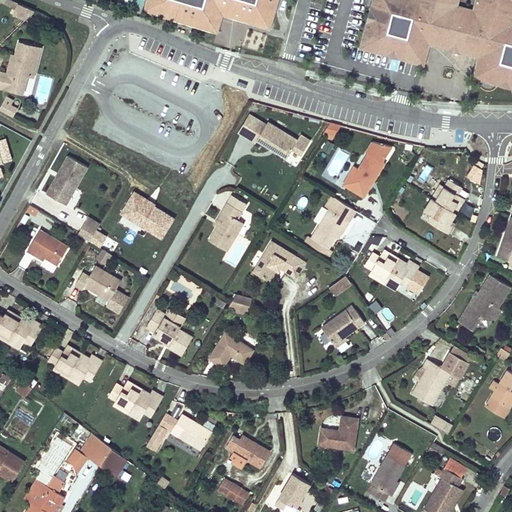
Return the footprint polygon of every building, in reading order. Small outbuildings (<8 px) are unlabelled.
[(222,14),(229,16),(232,6),(241,9),(239,19),(270,28),(278,0),(148,0),(145,10),(217,32),(220,21),(217,21),(219,13),(222,14)] [(474,78),(498,84),(508,87),(509,84),(511,85),(511,41),(506,40),(500,31),(511,23),(511,0),(373,0),(372,7),(361,48),(424,64),(429,44),(479,57),(474,78)] [(35,10),(18,3),(13,13),(25,20),(35,10)] [(241,9),(232,6),(229,16),(239,19),(241,9)] [(511,23),(500,31),(506,40),(511,41),(511,85),(509,84),(508,87),(511,87),(511,23)] [(19,42),(16,56),(19,56),(17,64),(10,63),(8,74),(0,72),(0,73),(0,87),(13,90),(15,83),(25,85),(28,75),(34,77),(41,47),(19,42)] [(19,56),(12,55),(10,63),(17,64),(19,56)] [(25,85),(15,83),(13,90),(23,93),(25,85)] [(18,109),(4,101),(0,108),(0,109),(14,116),(18,109)] [(298,140),(268,122),(267,124),(259,119),(248,137),(256,143),(258,140),(271,148),(273,146),(276,148),(275,151),(287,158),(298,140)] [(341,125),(330,122),(322,136),(333,139),(341,125)] [(8,138),(1,140),(7,162),(15,159),(8,138)] [(148,149),(146,155),(164,161),(166,156),(148,149)] [(386,162),(369,152),(359,168),(355,165),(350,173),(355,176),(348,187),(361,194),(371,178),(375,180),(386,162)] [(69,156),(48,193),(67,204),(88,168),(69,156)] [(427,180),(433,166),(425,163),(420,178),(427,180)] [(470,163),(465,178),(480,183),(484,168),(470,163)] [(355,176),(350,173),(344,184),(348,187),(355,176)] [(364,197),(375,180),(371,178),(361,194),(364,197)] [(463,187),(450,179),(445,186),(437,200),(457,212),(462,204),(458,202),(461,196),(458,194),(463,187)] [(445,186),(441,184),(433,198),(437,200),(445,186)] [(224,188),(213,203),(220,208),(231,193),(224,188)] [(122,213),(163,238),(175,217),(156,206),(158,203),(135,190),(122,213)] [(247,204),(233,195),(223,211),(226,213),(218,225),(209,240),(227,251),(244,223),(238,219),(247,204)] [(354,208),(333,196),(327,206),(330,208),(312,238),(329,248),(336,236),(339,232),(342,234),(350,220),(347,218),(354,208)] [(457,212),(437,200),(433,198),(425,210),(432,214),(445,222),(447,219),(451,221),(452,221),(457,212)] [(40,210),(30,204),(27,210),(36,216),(40,210)] [(350,220),(357,210),(354,208),(347,218),(350,220)] [(226,213),(223,211),(216,224),(218,225),(226,213)] [(451,221),(447,219),(445,222),(432,214),(428,221),(448,233),(455,223),(452,221),(451,221)] [(80,234),(92,241),(98,230),(102,223),(90,216),(80,234)] [(506,242),(503,241),(500,250),(511,253),(511,216),(507,229),(510,230),(506,242)] [(27,251),(35,255),(36,252),(45,257),(58,265),(69,246),(54,238),(40,229),(27,251)] [(98,230),(92,241),(102,247),(108,236),(98,230)] [(312,238),(309,236),(306,241),(329,255),(332,250),(312,238)] [(306,262),(272,241),(254,271),(269,280),(276,268),(279,265),(281,267),(297,276),(306,262)] [(112,254),(103,249),(97,258),(106,264),(112,254)] [(511,253),(500,250),(498,257),(511,261),(511,253)] [(396,256),(390,252),(388,256),(382,253),(382,252),(380,256),(372,251),(365,264),(372,269),(386,277),(398,257),(396,256)] [(409,268),(405,266),(407,263),(398,257),(386,277),(383,282),(396,289),(409,268)] [(420,266),(409,259),(407,263),(405,266),(409,268),(401,282),(408,286),(420,266)] [(112,275),(96,265),(90,276),(83,272),(77,283),(84,287),(85,285),(96,292),(97,290),(100,292),(99,294),(110,300),(117,288),(121,280),(112,275)] [(386,277),(372,269),(369,273),(383,282),(386,277)] [(492,318),(499,307),(511,286),(491,274),(479,292),(470,307),(468,306),(459,321),(473,329),(481,315),(491,321),(492,318)] [(351,282),(346,275),(335,282),(341,290),(351,282)] [(341,290),(335,282),(329,286),(334,294),(341,290)] [(120,313),(130,296),(117,288),(110,300),(107,306),(120,313)] [(468,306),(470,307),(479,292),(477,291),(468,306)] [(252,299),(241,296),(239,302),(245,304),(250,305),(252,299)] [(239,302),(233,300),(228,308),(242,312),(245,304),(239,302)] [(365,322),(355,309),(352,305),(322,328),(334,344),(346,336),(365,322)] [(495,319),(501,309),(499,307),(492,318),(495,319)] [(182,354),(193,337),(180,328),(181,326),(181,325),(186,318),(170,308),(166,314),(158,308),(147,326),(156,331),(154,334),(165,341),(170,344),(169,346),(182,354)] [(12,316),(6,313),(4,316),(0,313),(0,330),(10,337),(8,341),(20,349),(25,341),(32,328),(29,326),(31,322),(30,322),(14,313),(12,316)] [(43,325),(32,319),(30,322),(31,322),(29,326),(32,328),(25,341),(32,345),(43,325)] [(10,337),(0,330),(0,336),(8,341),(10,337)] [(323,342),(329,339),(323,330),(318,334),(323,342)] [(254,349),(225,331),(209,358),(223,367),(231,355),(245,364),(254,349)] [(347,338),(346,336),(334,344),(336,347),(347,338)] [(473,355),(455,344),(451,351),(469,361),(473,355)] [(474,351),(480,355),(484,350),(478,346),(474,351)] [(72,351),(66,348),(64,351),(56,347),(49,359),(56,364),(70,372),(67,377),(80,384),(84,376),(92,363),(88,361),(91,358),(90,357),(74,348),(72,351)] [(505,360),(510,352),(501,347),(497,355),(505,360)] [(3,362),(11,364),(15,351),(7,348),(3,362)] [(469,361),(451,351),(443,366),(428,358),(423,367),(426,369),(424,373),(420,381),(413,393),(433,404),(446,381),(456,386),(469,361)] [(103,360),(92,354),(90,357),(91,358),(88,361),(92,363),(84,376),(91,380),(103,360)] [(70,372),(56,364),(54,368),(67,377),(70,372)] [(500,383),(495,390),(491,397),(509,408),(511,403),(511,371),(508,369),(500,383)] [(18,385),(19,386),(28,393),(33,387),(23,380),(18,385)] [(495,380),(491,388),(495,390),(500,383),(495,380)] [(132,387),(126,384),(124,387),(117,382),(109,395),(117,400),(131,408),(128,412),(141,420),(145,412),(153,399),(149,397),(151,393),(135,383),(132,387)] [(28,393),(19,386),(17,389),(26,395),(28,393)] [(164,396),(153,390),(151,393),(149,397),(153,399),(145,412),(152,416),(164,396)] [(505,415),(509,408),(491,397),(487,404),(505,415)] [(131,408),(117,400),(114,404),(128,412),(131,408)] [(146,448),(156,454),(176,420),(166,415),(146,448)] [(322,427),(319,444),(354,449),(359,417),(342,415),(340,430),(322,427)] [(435,415),(431,423),(442,430),(447,422),(435,415)] [(182,417),(171,434),(202,452),(212,435),(182,417)] [(442,430),(448,433),(453,425),(447,422),(442,430)] [(489,430),(490,439),(500,439),(500,429),(489,430)] [(81,450),(90,456),(101,439),(93,433),(81,450)] [(249,441),(250,439),(243,434),(240,439),(233,435),(226,447),(261,467),(271,451),(255,441),(253,444),(249,441)] [(108,444),(101,439),(90,456),(102,465),(113,448),(108,444)] [(434,442),(429,450),(440,456),(444,448),(434,442)] [(0,445),(0,451),(6,455),(9,451),(0,445)] [(116,474),(127,458),(113,448),(102,465),(116,474)] [(0,451),(0,472),(1,473),(13,480),(25,461),(9,451),(6,455),(0,451)] [(375,485),(371,492),(385,500),(389,493),(396,480),(405,464),(388,454),(371,483),(375,485)] [(448,503),(458,486),(463,478),(461,477),(467,467),(450,457),(442,471),(438,468),(434,474),(442,478),(422,511),(450,511),(454,506),(448,503)] [(285,487),(275,504),(285,509),(288,503),(297,508),(311,483),(294,473),(287,484),(289,486),(287,489),(285,487)] [(47,485),(37,479),(25,498),(32,503),(26,511),(50,511),(57,501),(60,503),(65,496),(59,492),(64,483),(53,476),(47,485)] [(169,481),(162,476),(158,482),(165,487),(169,481)] [(399,481),(396,480),(389,493),(392,494),(399,481)] [(227,493),(236,498),(242,488),(233,483),(227,493)] [(458,486),(448,503),(454,506),(464,489),(458,486)] [(236,498),(244,503),(250,492),(242,488),(236,498)] [(57,501),(50,511),(54,511),(60,503),(57,501)] [(165,511),(169,507),(163,503),(157,511),(165,511)]
